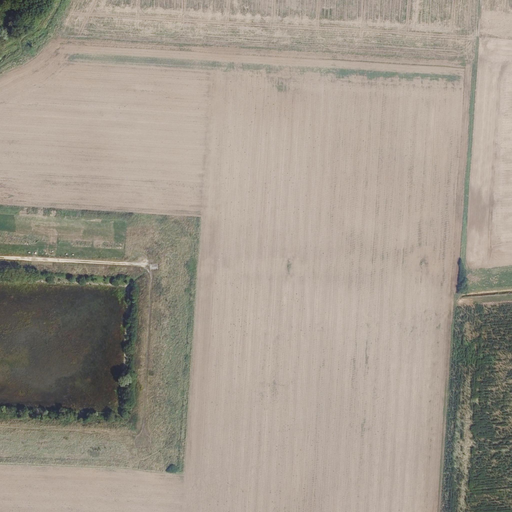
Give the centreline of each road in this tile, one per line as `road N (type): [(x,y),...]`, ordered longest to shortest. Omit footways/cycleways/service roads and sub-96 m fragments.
road 1 (track): [(480,0),(462,251)]
road 2 (track): [(0,258),(148,264)]
